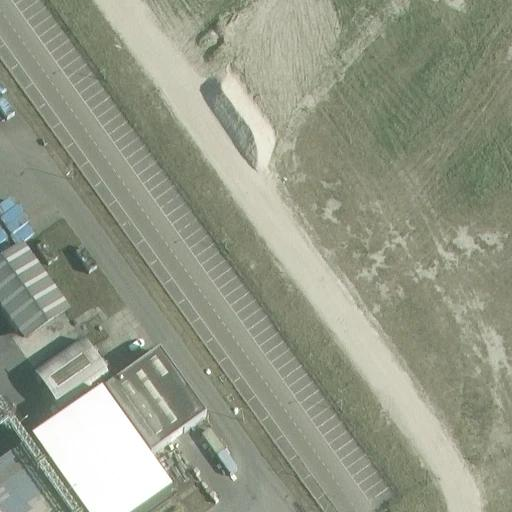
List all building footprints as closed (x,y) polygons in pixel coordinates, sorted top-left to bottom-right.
[(27,171),(10,189),(43,221),(53,211),(45,203),(53,195),(27,171)] [(20,201),(1,214),(18,241),(38,228),(20,201)] [(22,252),(0,268),(0,313),(22,344),(65,313),(22,252)] [(131,325),(117,336),(129,351),(143,340),(131,325)] [(63,412),(112,378),(86,342),(38,377),(63,412)] [(149,457),(203,419),(157,355),(104,393),(149,457)] [(143,511),(168,495),(99,397),(30,446),(77,511),(143,511)]
